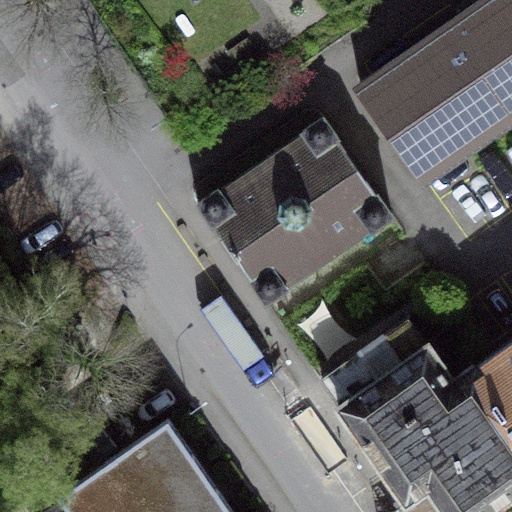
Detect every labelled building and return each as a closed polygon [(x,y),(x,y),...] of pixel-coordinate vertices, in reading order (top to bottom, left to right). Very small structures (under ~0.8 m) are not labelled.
[(356,4),(361,0),(86,0),(185,143),(367,20),(356,4)] [(511,0),(490,0),(361,90),(421,176),(511,112),(511,0)] [(303,130),(304,132),(220,190),(219,188),(198,203),(232,252),(267,302),(288,287),(287,285),(370,227),(371,229),(393,215),(378,194),(376,195),(336,138),(338,136),(324,116),(303,130)] [(483,511),(511,492),(511,421),(473,366),(471,363),(452,377),(428,341),(427,342),(408,316),(322,376),(341,403),(339,404),(376,457),(414,511),(483,511)] [(511,337),(473,366),(511,421),(511,337)] [(231,511),(166,419),(58,494),(71,511),(231,511)]
